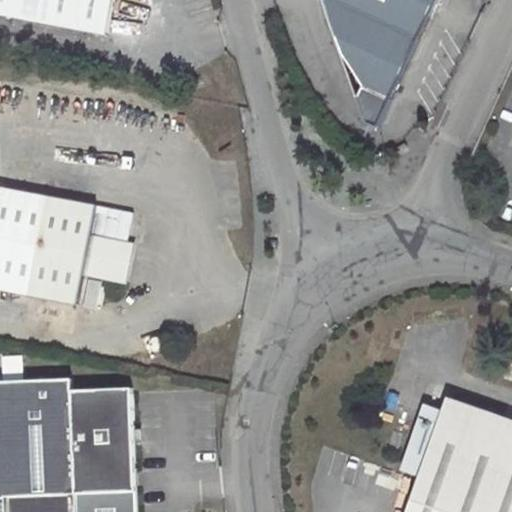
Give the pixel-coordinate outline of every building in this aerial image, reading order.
[(0,0),(0,12),(109,34),(116,0),(0,0)] [(326,0),(343,54),(363,85),(391,96),(436,0),(326,0)] [(0,290),(77,305),(83,274),(125,282),(132,244),(91,236),(97,205),(0,186),(0,290)] [(89,278),(84,306),(96,308),(101,280),(89,278)] [(75,378),(0,381),(0,497),(9,497),(136,492),(131,390),(75,393),(75,378)] [(511,511),(511,420),(450,398),(409,511),(511,511)] [(136,511),(136,492),(9,497),(8,511),(136,511)]
